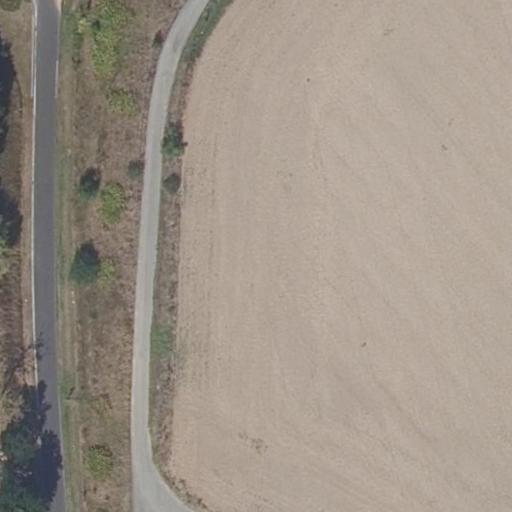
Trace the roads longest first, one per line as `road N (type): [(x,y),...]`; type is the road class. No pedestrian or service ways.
road 1 (track): [(148,511),(145,349),(157,153),(182,32),(205,0)]
road 2 (unclassified): [(54,511),(42,318),(49,0)]
